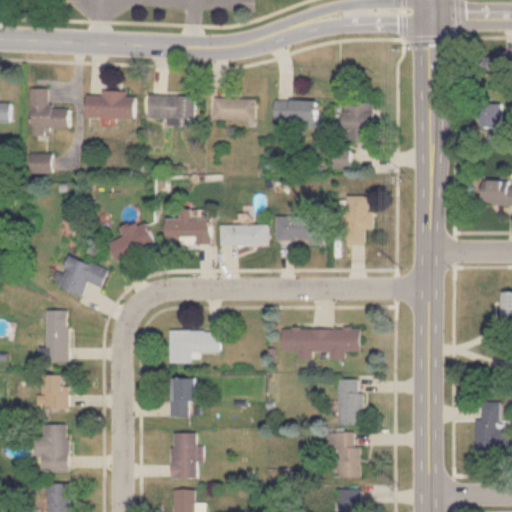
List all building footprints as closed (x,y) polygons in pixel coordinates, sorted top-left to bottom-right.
[(483,74),(511,74),(511,55),(483,55),(483,74)] [(32,87),(34,130),(72,129),(71,106),(51,106),(51,86),(32,87)] [(89,90),(89,116),(137,116),(137,90),(89,90)] [(199,93),(151,93),(151,116),(199,116),(199,93)] [(258,117),(258,97),(217,97),(217,117),(258,117)] [(319,99),(276,99),(276,119),(319,119),(319,99)] [(0,121),(13,121),(13,101),(0,101),(0,121)] [(345,139),(377,139),(377,102),(345,102),(345,139)] [(490,125),(490,143),(502,143),(502,102),(481,102),(481,125),(490,125)] [(31,172),(53,172),(53,152),(31,152),(31,172)] [(511,179),(485,179),(485,203),(511,203),(511,179)] [(371,195),(345,195),(344,223),(349,223),(349,245),(366,245),(366,229),(375,229),(375,210),(371,210),(371,195)] [(184,217),(171,217),(171,243),(215,242),(215,215),(196,215),(196,207),(184,208),(184,217)] [(326,245),(326,215),(280,215),(280,240),(311,240),(311,245),(326,245)] [(113,242),(121,260),(160,243),(150,221),(142,224),(140,219),(124,227),(127,235),(113,242)] [(272,223),(225,223),(225,244),(272,244),(272,223)] [(111,268),(71,254),(60,286),(85,295),(90,281),(105,286),(111,268)] [(72,360),(72,309),(48,309),(48,360),(72,360)] [(287,327),(286,351),(302,352),(302,358),(316,358),(317,351),(333,352),(333,359),(349,359),(349,352),(365,352),(365,328),(287,327)] [(174,330),(174,362),(202,362),(202,350),(224,350),(224,330),(174,330)] [(47,395),(40,395),(40,407),(72,407),(72,374),(47,374),(47,395)] [(199,377),(174,377),(174,415),(199,415),(199,377)] [(342,423),(366,423),(366,378),(342,378),(342,423)] [(479,419),(479,449),(511,449),(511,427),(503,427),(503,401),(485,401),(485,419),(479,419)] [(46,423),(46,436),(40,436),(40,455),(45,455),(46,472),(73,472),(72,423),(46,423)] [(201,432),(176,432),(176,477),(201,477),(201,432)] [(359,432),(331,432),(331,448),(344,448),(344,476),(365,476),(365,446),(359,446),(359,432)] [(51,511),(73,511),(73,482),(51,482),(51,511)] [(344,511),(364,511),(364,488),(344,488),(344,511)] [(176,511),(200,511),(200,489),(176,489),(176,511)]
